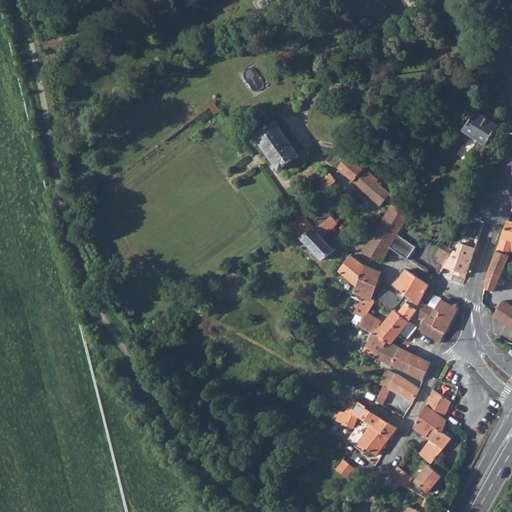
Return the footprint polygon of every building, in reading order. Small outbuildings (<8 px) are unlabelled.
[(476,111),(463,131),(486,145),(498,126),(476,111)] [(274,122),(254,136),(279,171),(299,156),(274,122)] [(496,146),(499,148),(505,136),(502,135),(496,146)] [(349,157),(339,169),(365,192),(381,206),(391,194),(377,182),(378,181),(364,168),(363,169),(353,160),(349,157)] [(331,175),(318,184),(324,192),(337,182),(331,174),(331,175)] [(321,201),(321,202),(329,197),(325,192),(324,193),(321,196),(321,199),(321,201)] [(296,221),(290,226),(300,237),(300,238),(321,261),(332,250),(320,237),(339,222),(335,218),(333,219),(321,202),(296,221)] [(372,239),(363,254),(379,261),(381,260),(382,259),(384,256),(388,250),(390,248),(398,235),(398,234),(404,226),(411,215),(394,203),(389,210),(381,224),(372,238),(372,239)] [(371,217),(381,224),(389,210),(385,207),(383,210),(378,207),(371,217)] [(511,223),(507,222),(496,250),(507,254),(507,248),(511,251),(511,223)] [(361,230),(350,244),(358,250),(360,252),(363,254),(372,239),(372,238),(362,229),(361,230)] [(398,235),(390,248),(394,251),(407,259),(416,247),(398,235)] [(438,244),(433,251),(440,256),(447,246),(440,242),(438,244)] [(444,264),(446,267),(456,270),(454,274),(466,278),(475,248),(460,243),(458,252),(453,250),(444,264)] [(440,256),(437,260),(444,264),(453,250),(449,247),(447,246),(440,256)] [(486,279),(485,289),(491,291),(501,273),(503,266),(507,254),(496,250),(493,257),(489,268),(486,279)] [(364,265),(351,257),(349,255),(338,272),(358,284),(364,265)] [(358,284),(355,289),(356,290),(363,294),(361,300),(365,303),(366,302),(370,297),(371,298),(375,286),(380,274),(380,272),(364,265),(358,284)] [(396,282),(395,284),(406,293),(407,294),(417,277),(412,273),(407,269),(406,270),(396,282)] [(417,277),(407,294),(418,303),(420,300),(426,290),(429,285),(417,277)] [(384,288),(379,298),(392,308),(393,307),(397,303),(393,300),(394,296),(384,288)] [(356,290),(352,297),(360,301),(361,300),(363,294),(356,290)] [(400,308),(399,311),(402,314),(409,320),(412,314),(421,320),(428,305),(428,304),(426,304),(420,300),(418,303),(407,294),(406,293),(401,299),(406,302),(400,308)] [(358,306),(354,315),(362,319),(364,320),(367,314),(369,309),(372,303),(374,300),(371,298),(370,297),(366,302),(365,303),(361,300),(360,301),(358,306)] [(432,307),(425,322),(445,332),(446,332),(457,309),(456,304),(453,307),(440,299),(437,304),(434,308),(432,307)] [(503,300),(492,314),(506,324),(511,328),(511,306),(503,300)] [(428,305),(421,320),(423,321),(425,322),(432,307),(428,305)] [(362,319),(358,325),(367,332),(368,331),(375,335),(391,344),(391,343),(395,338),(398,333),(403,327),(408,321),(409,320),(402,314),(399,311),(398,310),(395,309),(390,315),(380,327),(378,326),(381,321),(367,314),(364,320),(362,319)] [(408,321),(403,327),(411,333),(415,328),(408,321)] [(425,322),(423,321),(419,329),(422,331),(421,333),(440,342),(445,332),(425,322)] [(403,327),(398,333),(407,340),(411,333),(403,327)] [(368,331),(367,332),(365,334),(370,337),(363,352),(392,367),(393,366),(423,381),(430,364),(397,348),(391,343),(391,344),(375,335),(368,331)] [(381,384),(384,385),(388,387),(389,388),(390,386),(396,375),(387,371),(381,384)] [(390,386),(389,388),(413,403),(419,389),(396,375),(390,386)] [(433,390),(426,405),(444,418),(451,402),(433,390)] [(367,401),(357,418),(371,425),(374,427),(380,419),(380,418),(372,413),(375,406),(367,401)] [(420,415),(414,429),(430,441),(419,455),(429,462),(431,463),(434,460),(450,437),(443,432),(445,427),(447,421),(444,418),(426,405),(421,415),(420,415)] [(357,417),(346,414),(341,425),(352,428),(357,418),(357,417)] [(374,427),(371,425),(357,443),(361,446),(376,456),(388,440),(396,429),(386,423),(380,419),(374,427)] [(345,462),(337,471),(347,480),(355,471),(345,462)] [(441,477),(427,466),(415,483),(428,494),(439,480),(441,477)] [(395,481),(405,488),(406,487),(411,479),(410,477),(399,468),(393,480),(395,481)]
